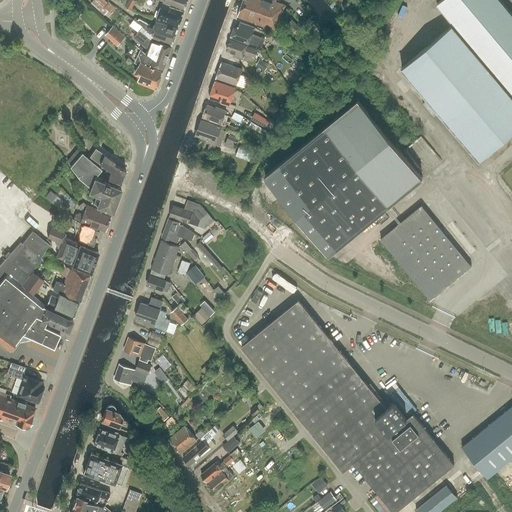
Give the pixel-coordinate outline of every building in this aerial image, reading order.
[(108,3),(105,0),(94,0),(92,3),(105,15),(109,11),(112,13),(116,8),(109,2),(108,3)] [(136,1),(134,0),(129,0),(126,7),(132,10),(136,1)] [(161,0),(166,1),(186,9),(188,0),(161,0)] [(275,0),(244,0),(238,17),(278,32),(279,29),(280,29),(281,28),(278,27),(286,5),(277,2),(277,1),(275,0)] [(406,65),(401,69),(479,160),(485,155),(493,148),(511,132),(511,14),(500,0),(442,0),(437,5),(454,25),(406,65)] [(179,27),(184,12),(170,7),(171,6),(162,3),(157,19),(179,27)] [(139,20),(136,18),(134,20),(130,25),(138,32),(134,37),(149,49),(147,54),(154,59),(152,65),(164,69),(172,47),(152,40),(153,37),(173,45),(178,29),(156,21),(154,28),(150,27),(151,25),(140,18),(139,20)] [(303,30),(292,20),(287,26),(297,35),(303,30)] [(262,48),(265,39),(253,35),(256,28),(241,22),(239,28),(236,27),(232,37),(262,48)] [(118,47),(126,37),(114,26),(105,36),(118,47)] [(256,58),(259,50),(247,46),(248,45),(232,38),(227,50),(236,53),(235,55),(243,58),(245,54),(256,58)] [(154,59),(147,54),(141,49),(138,53),(140,54),(137,61),(140,62),(136,73),(140,75),(138,80),(139,82),(157,89),(163,72),(151,67),(152,65),(154,59)] [(262,61),(259,67),(265,71),(269,65),(262,61)] [(241,75),(243,70),(222,62),(217,78),(237,85),(245,88),(249,78),(241,75)] [(230,106),(237,87),(216,80),(210,97),(222,102),(222,103),(230,106)] [(329,254),(423,178),(359,99),(265,175),(329,254)] [(216,108),(207,105),(203,117),(222,125),(221,126),(227,128),(228,128),(227,132),(238,137),(242,130),(236,128),(230,125),(231,123),(223,120),(227,111),(219,108),(216,107),(216,108)] [(268,120),(257,113),(253,120),(264,127),(268,120)] [(223,130),(224,128),(202,119),(197,135),(208,139),(207,142),(216,145),(219,137),(222,130),(223,130)] [(238,138),(230,134),(227,141),(227,142),(226,144),(231,146),(232,143),(235,144),(238,138)] [(121,183),(126,169),(114,165),(115,162),(105,154),(95,148),(90,157),(111,171),(109,178),(121,183)] [(112,212),(121,189),(98,179),(95,177),(101,169),(82,153),(71,166),(79,177),(91,188),(89,192),(97,195),(94,202),(97,206),(112,212)] [(85,191),(80,184),(75,188),(80,194),(85,191)] [(57,196),(51,190),(45,197),(51,202),(57,196)] [(215,221),(201,204),(189,200),(186,209),(173,205),(170,216),(205,228),(215,221)] [(87,205),(86,206),(83,202),(79,205),(84,212),(82,216),(76,214),(75,218),(79,221),(106,231),(111,216),(100,212),(101,210),(87,205)] [(429,300),(471,267),(422,206),(381,239),(429,300)] [(99,235),(100,232),(98,230),(83,224),(71,218),(69,223),(74,226),(80,228),(78,232),(81,232),(79,238),(80,239),(93,245),(94,244),(95,245),(97,244),(99,241),(97,239),(95,239),(97,236),(99,235)] [(193,241),(195,234),(184,226),(179,225),(180,222),(169,218),(162,237),(178,242),(180,237),(193,241)] [(91,272),(98,251),(64,237),(66,233),(52,227),(48,237),(56,240),(56,243),(59,244),(58,247),(60,248),(57,256),(73,263),(72,264),(91,272)] [(20,243),(6,258),(0,264),(0,341),(10,349),(22,334),(54,348),(60,335),(40,326),(42,321),(62,330),(63,328),(68,331),(73,319),(46,307),(46,308),(44,306),(44,305),(32,295),(33,293),(23,285),(34,271),(39,262),(38,261),(47,245),(32,233),(22,245),(20,243)] [(180,246),(161,240),(152,268),(170,274),(180,246)] [(192,250),(185,241),(181,245),(187,253),(188,252),(194,260),(196,262),(199,259),(198,257),(197,257),(191,250),(192,250)] [(223,268),(200,242),(197,246),(220,271),(223,268)] [(67,296),(80,302),(82,296),(83,297),(86,286),(85,286),(89,276),(66,267),(64,264),(51,257),(46,266),(66,277),(64,283),(56,281),(53,289),(57,291),(60,293),(67,296)] [(191,264),(182,261),(178,272),(186,275),(191,264)] [(41,277),(34,271),(23,285),(33,293),(43,279),(41,278),(41,277)] [(167,292),(170,282),(166,281),(167,281),(150,275),(147,285),(167,292)] [(67,296),(60,293),(58,297),(51,294),(47,305),(74,317),(80,302),(67,296)] [(185,304),(177,294),(173,296),(181,307),(185,304)] [(163,301),(152,297),(149,305),(141,302),(136,317),(148,322),(147,323),(166,330),(170,320),(166,318),(168,312),(160,310),(163,301)] [(388,409),(299,300),(242,346),(344,472),(355,463),(394,511),(396,511),(455,464),(413,413),(407,418),(395,403),(388,409)] [(182,325),(189,318),(178,307),(171,313),(182,325)] [(204,323),(211,315),(203,307),(195,314),(204,323)] [(165,336),(154,332),(152,338),(151,338),(149,343),(159,347),(161,342),(162,342),(165,336)] [(156,349),(147,345),(129,338),(125,349),(134,352),(142,356),(140,360),(147,363),(149,359),(151,360),(156,349)] [(159,368),(148,364),(139,361),(136,369),(120,364),(115,379),(131,385),(133,380),(144,384),(147,373),(156,376),(159,368)] [(23,375),(26,367),(12,362),(8,374),(23,379),(17,395),(38,403),(44,385),(41,384),(42,381),(23,375)] [(35,410),(36,407),(28,404),(28,403),(22,401),(22,402),(10,397),(10,395),(0,391),(0,417),(2,418),(3,417),(10,420),(11,421),(14,422),(15,422),(19,423),(19,422),(26,425),(29,423),(32,417),(33,414),(34,413),(35,411),(35,410)] [(102,420),(103,421),(132,431),(133,429),(124,417),(123,418),(119,413),(115,412),(116,409),(116,407),(115,406),(114,406),(113,405),(111,404),(109,405),(108,405),(107,406),(106,408),(102,420)] [(170,416),(161,406),(155,411),(164,421),(170,416)] [(256,406),(251,412),(255,416),(260,411),(256,406)] [(511,406),(462,447),(488,478),(511,458),(511,406)] [(251,426),(256,435),(266,430),(260,421),(251,426)] [(181,454),(197,440),(185,425),(168,439),(181,454)] [(201,438),(203,440),(183,457),(190,465),(203,453),(204,454),(210,449),(207,445),(212,440),(211,438),(217,433),(216,432),(220,429),(216,425),(201,438)] [(228,441),(234,436),(239,432),(234,425),(223,435),(228,441)] [(128,440),(128,437),(109,430),(107,431),(100,428),(94,443),(102,446),(103,448),(122,455),(123,452),(120,451),(125,439),(128,440)] [(234,436),(228,441),(223,446),(228,453),(240,443),(234,436)] [(222,446),(214,454),(218,459),(226,450),(222,446)] [(130,467),(131,468),(131,466),(119,462),(91,452),(90,455),(92,455),(90,461),(88,460),(84,473),(116,484),(123,486),(130,467)] [(207,482),(231,463),(238,457),(234,452),(223,461),(224,461),(220,465),(217,461),(201,474),(207,482)] [(121,456),(119,462),(131,466),(133,461),(121,456)] [(239,473),(246,467),(238,457),(231,463),(239,473)] [(233,475),(229,470),(227,467),(208,482),(209,485),(207,486),(212,493),(229,479),(233,475)] [(0,485),(6,487),(10,474),(0,470),(0,485)] [(322,478),(314,484),(320,491),(328,485),(322,478)] [(110,492),(107,491),(81,482),(77,492),(87,495),(90,496),(89,498),(97,501),(99,495),(108,498),(110,492)] [(468,483),(459,490),(462,494),(471,487),(468,483)] [(416,510),(417,511),(439,511),(458,497),(448,485),(416,510)] [(135,511),(142,494),(130,490),(123,511),(126,511),(135,511)] [(337,500),(331,492),(318,502),(324,509),(337,500)] [(105,511),(106,511),(102,508),(86,502),(87,500),(77,496),(76,498),(75,498),(73,504),(74,505),(72,511),(71,511),(105,511)]
